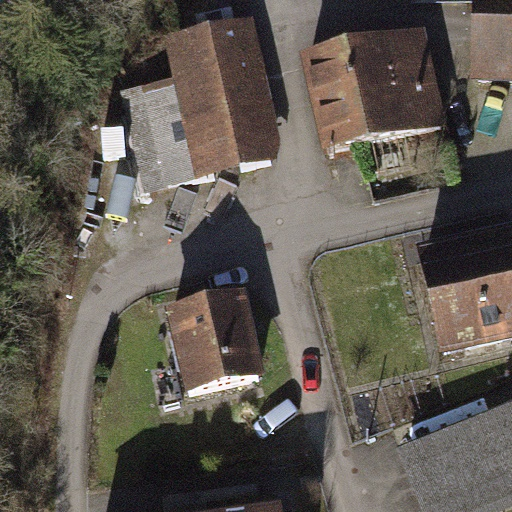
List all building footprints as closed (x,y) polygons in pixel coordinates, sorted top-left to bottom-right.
[(511,0),(475,0),(474,82),(511,82),(511,0)] [(252,23),(166,45),(175,85),(197,187),(276,172),(282,149),(252,23)] [(418,47),(312,72),(332,158),(438,133),(418,47)] [(123,97),(146,198),(197,187),(175,85),(123,97)] [(511,249),(426,268),(448,368),(511,354),(511,249)] [(254,306),(168,329),(190,411),(276,388),(254,306)] [(511,511),(511,423),(408,465),(427,511),(511,511)]
